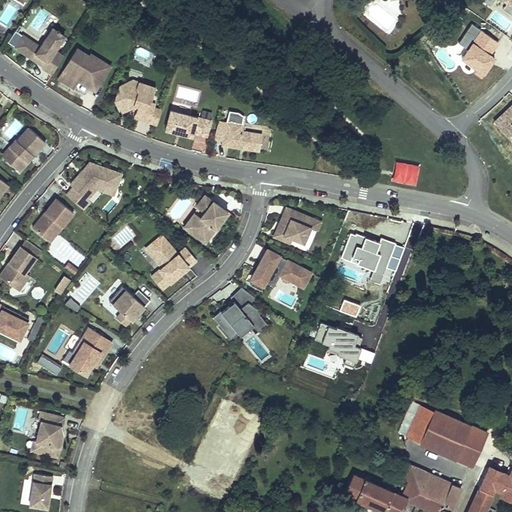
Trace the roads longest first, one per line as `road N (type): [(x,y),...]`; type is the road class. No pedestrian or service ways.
road 1 (residential): [(262,176),(239,255),(159,329),(114,389),(83,466),(75,511)]
road 2 (residential): [(262,176),(465,212)]
road 3 (residential): [(447,134),(303,16)]
road 4 (residential): [(85,123),(159,153),(262,176)]
road 5 (residential): [(85,123),(0,231)]
